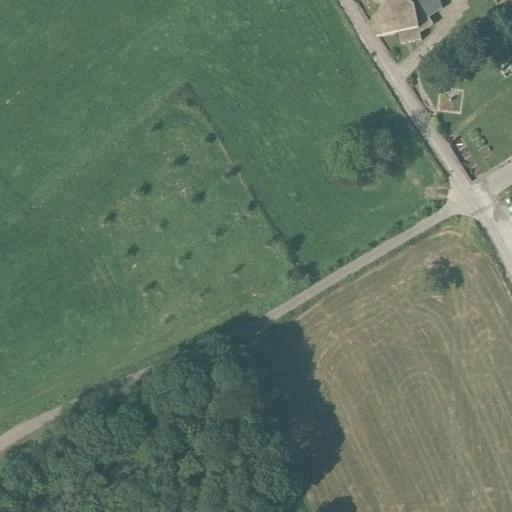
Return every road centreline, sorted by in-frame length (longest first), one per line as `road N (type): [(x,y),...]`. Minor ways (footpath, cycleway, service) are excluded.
road 1 (track): [(0,449),(33,423),(221,340),(469,200),(346,0)]
road 2 (residential): [(511,172),(469,200),(511,280)]
